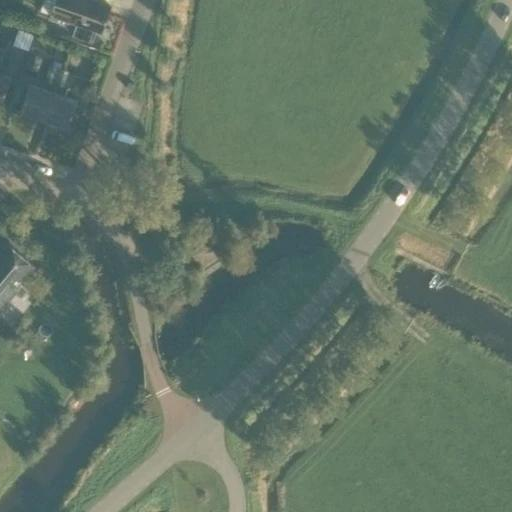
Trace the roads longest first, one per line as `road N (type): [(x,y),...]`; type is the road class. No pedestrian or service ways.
road 1 (secondary): [(197,429),(282,347),(381,228),(476,74),(509,0)]
road 2 (unclassified): [(197,429),(163,392),(126,253),(99,214),(74,196)]
road 3 (residential): [(74,196),(143,0)]
road 4 (secondary): [(105,511),(197,429)]
